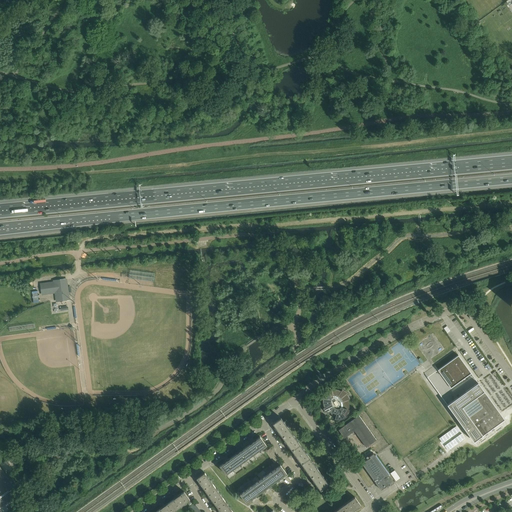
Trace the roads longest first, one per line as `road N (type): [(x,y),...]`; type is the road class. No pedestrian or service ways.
road 1 (motorway): [(0,228),(511,178)]
road 2 (motorway): [(511,164),(0,213)]
road 3 (unclassified): [(322,378),(456,308)]
road 4 (residential): [(376,509),(295,398)]
